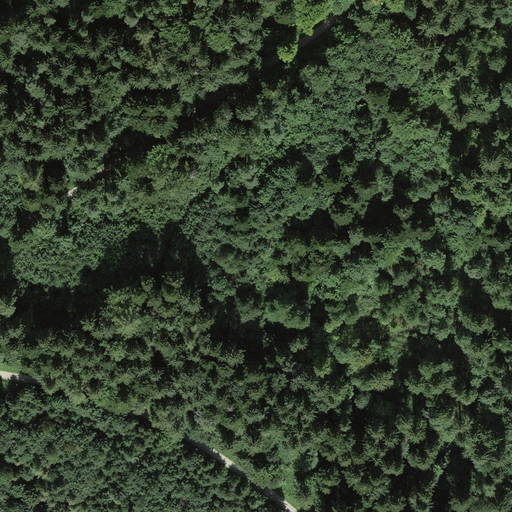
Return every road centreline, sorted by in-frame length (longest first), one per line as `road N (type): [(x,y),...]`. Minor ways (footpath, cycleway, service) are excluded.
road 1 (track): [(0,243),(326,28),(349,0)]
road 2 (track): [(294,511),(147,414),(0,376)]
